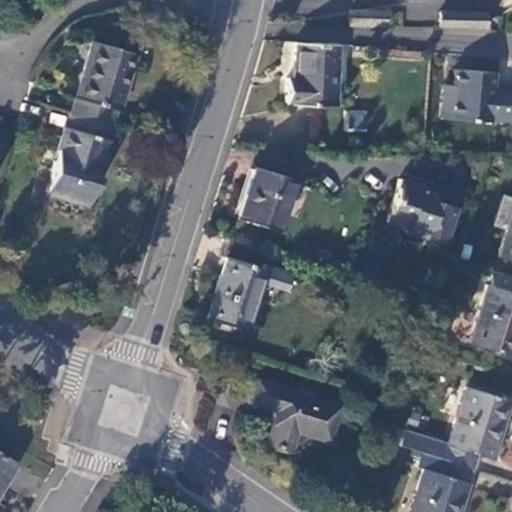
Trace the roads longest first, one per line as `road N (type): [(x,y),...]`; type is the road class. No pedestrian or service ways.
road 1 (tertiary): [(124,409),(248,9)]
road 2 (tertiary): [(124,409),(269,511)]
road 3 (tertiary): [(0,321),(124,409)]
road 4 (tertiary): [(60,511),(124,409)]
